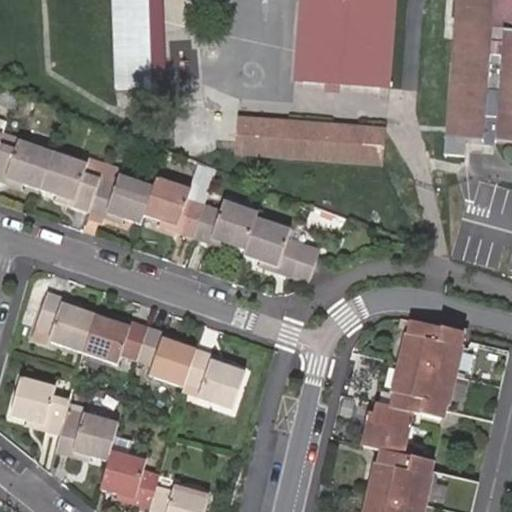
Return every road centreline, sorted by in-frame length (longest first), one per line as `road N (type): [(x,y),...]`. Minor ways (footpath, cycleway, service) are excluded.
road 1 (residential): [(326,349),(16,235)]
road 2 (residential): [(326,349),(346,318),(382,297),(431,300),(511,323)]
road 3 (residential): [(290,511),(326,349)]
